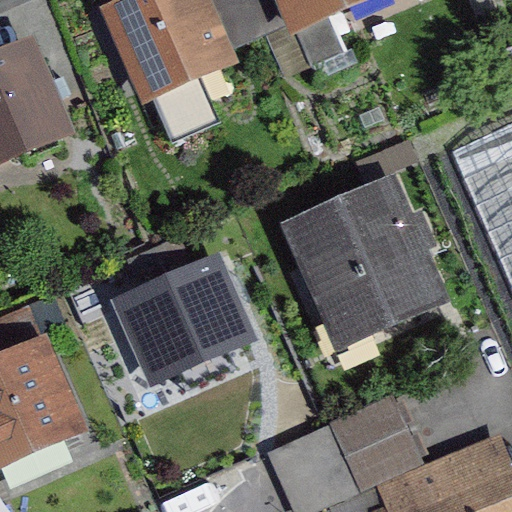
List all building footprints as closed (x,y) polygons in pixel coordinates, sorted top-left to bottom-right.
[(214,0),(153,0),(106,21),(149,114),(246,69),(214,0)] [(284,0),(300,35),(381,0),(284,0)] [(39,44),(0,61),(0,175),(81,140),(39,44)] [(511,133),(452,160),(511,293),(511,133)] [(402,184),(287,232),(341,360),(455,312),(402,184)] [(204,267),(114,309),(151,388),(241,346),(204,267)] [(52,340),(0,363),(0,474),(94,432),(52,340)] [(419,463),(396,414),(335,442),(358,491),(419,463)] [(324,433),(264,463),(288,511),(342,511),(360,503),(324,433)] [(511,511),(511,470),(500,440),(373,489),(381,511),(511,511)]
